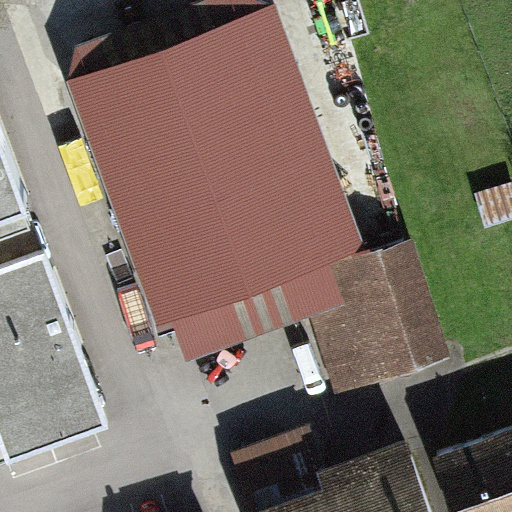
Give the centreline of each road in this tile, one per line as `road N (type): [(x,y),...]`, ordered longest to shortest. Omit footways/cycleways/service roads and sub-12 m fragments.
road 1 (unknown): [(205,457),(102,308),(32,101)]
road 2 (unknown): [(0,491),(50,496),(205,457)]
